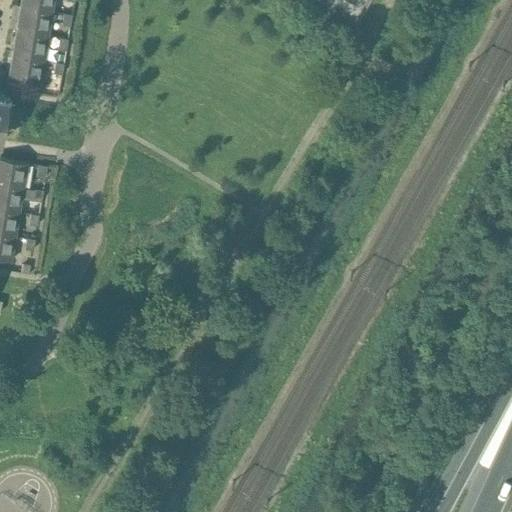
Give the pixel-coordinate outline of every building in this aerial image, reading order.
[(20,0),(20,6),(51,11),(53,0),(20,0)] [(20,6),(16,30),(47,35),(51,11),(20,6)] [(62,13),(60,25),(69,26),(71,14),(62,13)] [(43,60),(47,35),(16,30),(11,55),(43,60)] [(59,30),(56,49),(65,50),(68,32),(59,30)] [(43,60),(11,55),(7,79),(39,85),(43,60)] [(54,62),(52,73),(61,75),(63,63),(54,62)] [(26,162),(0,157),(0,182),(22,187),(26,162)] [(37,164),(36,176),(44,177),(46,166),(37,164)] [(0,182),(0,208),(18,211),(22,187),(0,182)] [(33,188),(31,200),(40,201),(42,190),(33,188)] [(0,233),(14,236),(18,211),(0,208),(0,233)] [(30,213),(28,225),(36,226),(38,214),(30,213)] [(14,236),(0,233),(0,258),(9,261),(14,236)] [(25,238),(24,249),(32,250),(34,239),(25,238)]
